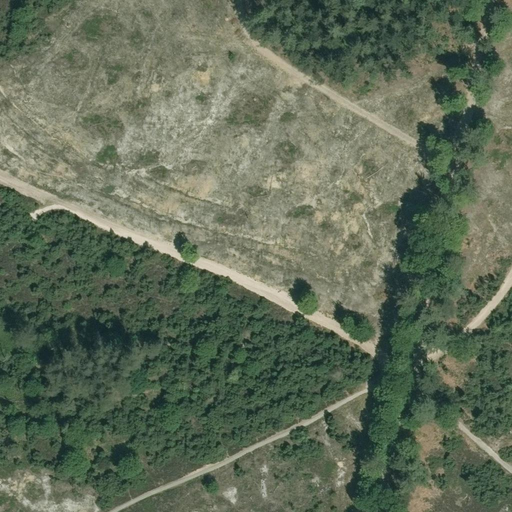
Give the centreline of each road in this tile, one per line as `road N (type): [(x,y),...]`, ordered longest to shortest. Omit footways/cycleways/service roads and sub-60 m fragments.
road 1 (track): [(407,375),(288,303),(0,178)]
road 2 (track): [(419,363),(471,326),(511,274)]
